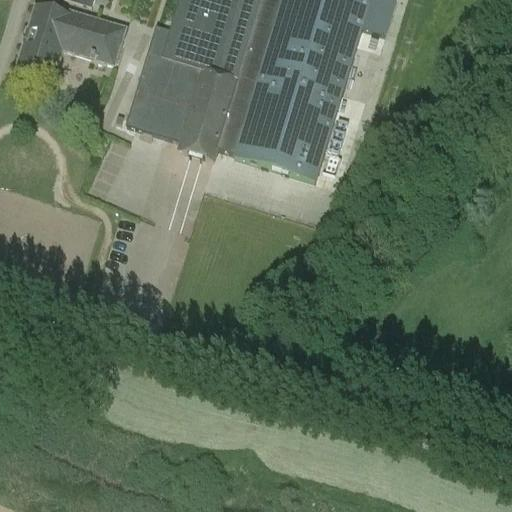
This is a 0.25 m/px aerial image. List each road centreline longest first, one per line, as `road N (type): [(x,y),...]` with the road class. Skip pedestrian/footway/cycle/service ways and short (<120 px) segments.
road 1 (track): [(511,478),(429,442),(153,356)]
road 2 (unknown): [(107,340),(144,231),(182,185),(228,177),(291,197)]
road 3 (unclassified): [(153,356),(0,303)]
